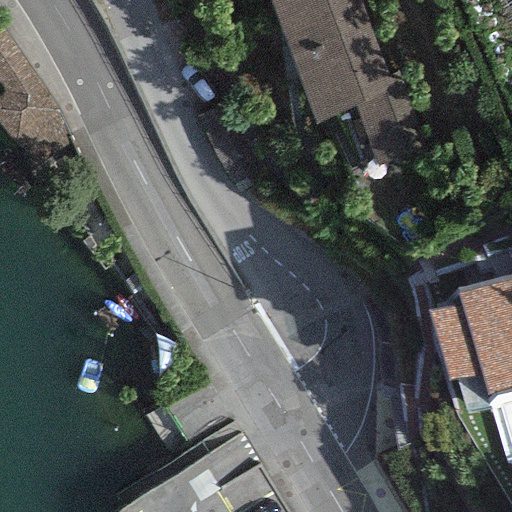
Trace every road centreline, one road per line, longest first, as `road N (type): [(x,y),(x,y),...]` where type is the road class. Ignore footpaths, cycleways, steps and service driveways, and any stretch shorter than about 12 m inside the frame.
road 1 (residential): [(263,384),(311,352),(319,310),(248,238),(216,188),(121,0)]
road 2 (tertiary): [(263,384),(43,0)]
road 3 (tertiary): [(338,511),(263,384)]
